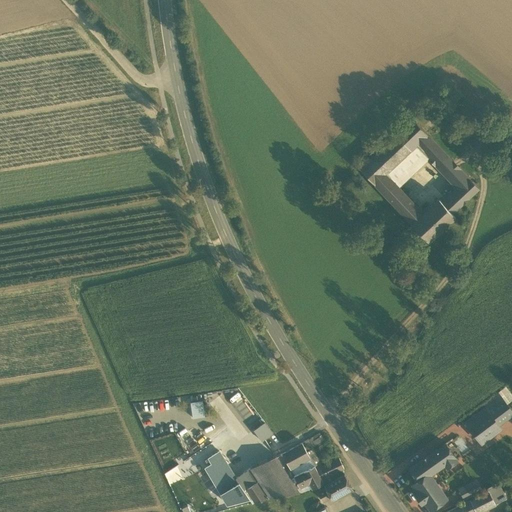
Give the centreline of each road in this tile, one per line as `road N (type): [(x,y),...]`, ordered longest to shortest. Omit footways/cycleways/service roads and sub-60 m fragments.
road 1 (secondary): [(397,511),(292,360),(224,233),(175,76),(163,0)]
road 2 (track): [(175,76),(139,78),(64,0)]
